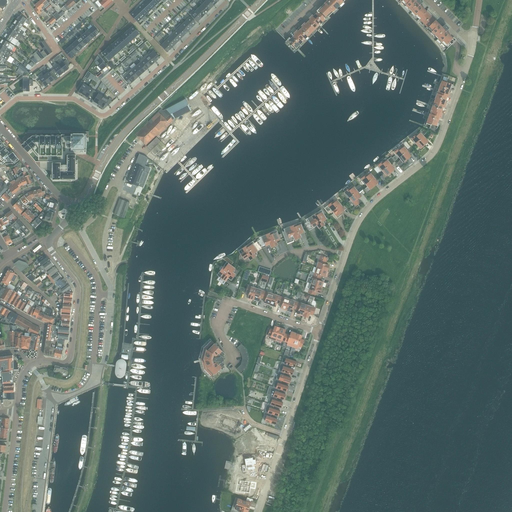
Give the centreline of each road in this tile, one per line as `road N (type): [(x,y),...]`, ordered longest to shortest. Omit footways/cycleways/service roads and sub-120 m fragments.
road 1 (tertiary): [(70,207),(131,125),(261,0)]
road 2 (residential): [(228,0),(105,115),(73,98),(19,98),(0,112)]
road 3 (residential): [(99,266),(110,294),(103,365),(94,382),(49,407),(39,511)]
road 4 (residential): [(345,255),(372,203),(433,152),(474,39)]
road 5 (residential): [(258,511),(318,333)]
road 6 (residential): [(230,364),(216,325),(224,304),(318,333)]
road 7 (residential): [(40,360),(68,361),(78,292),(43,241)]
